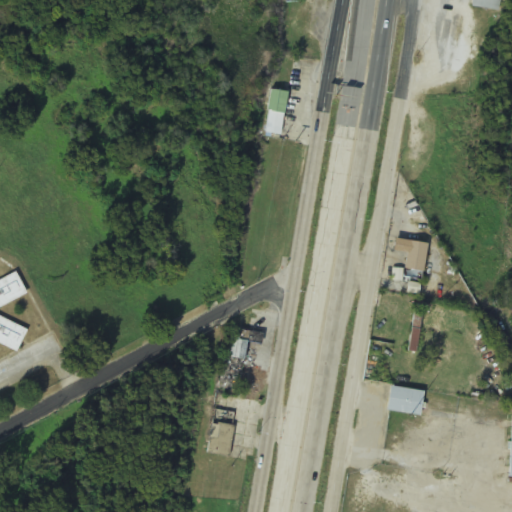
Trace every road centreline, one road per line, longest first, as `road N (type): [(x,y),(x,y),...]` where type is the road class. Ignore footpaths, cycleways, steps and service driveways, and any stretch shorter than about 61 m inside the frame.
road 1 (tertiary): [(331,511),(418,0)]
road 2 (tertiary): [(345,0),(260,511)]
road 3 (trunk): [(301,511),(367,130)]
road 4 (residential): [(0,435),(299,278)]
road 5 (trunk): [(329,358),(383,211)]
road 6 (trunk): [(367,130),(388,0)]
